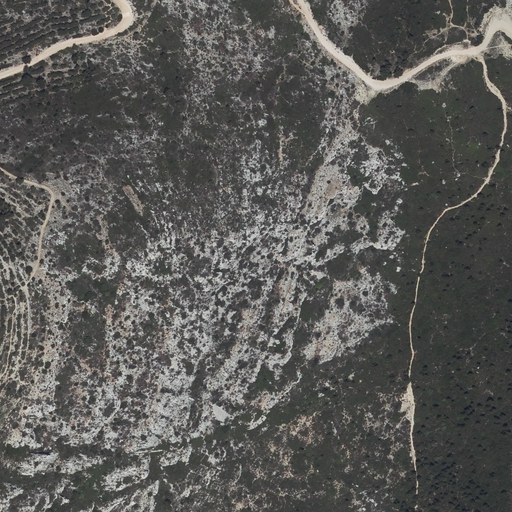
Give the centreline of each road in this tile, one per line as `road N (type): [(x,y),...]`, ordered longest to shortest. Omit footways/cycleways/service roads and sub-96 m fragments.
road 1 (track): [(475,50),(439,57),(387,85),(371,83),(333,55),(304,12)]
road 2 (track): [(116,0),(127,12),(121,27),(0,76)]
